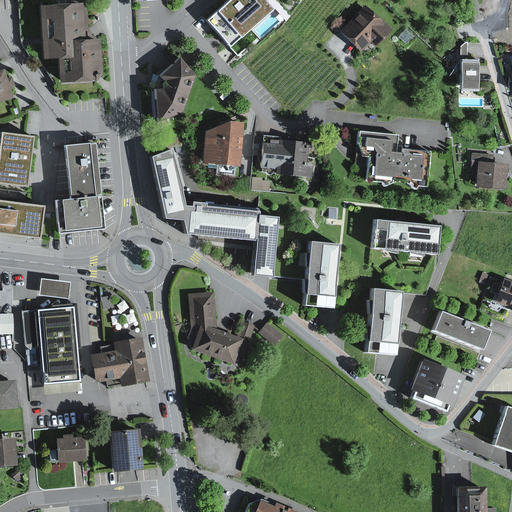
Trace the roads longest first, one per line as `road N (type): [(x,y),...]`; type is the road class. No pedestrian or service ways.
road 1 (residential): [(162,255),(187,253),(253,296),(426,433),(451,425),(511,352)]
road 2 (residential): [(182,20),(283,125),(328,117),(385,126)]
road 3 (residential): [(179,487),(34,498),(5,511)]
road 4 (residential): [(125,125),(67,127),(0,36)]
road 5 (primary): [(156,336),(179,487)]
road 6 (residential): [(511,119),(488,38),(511,6)]
